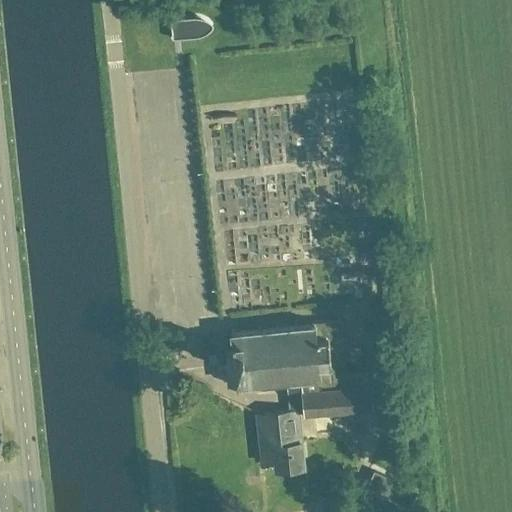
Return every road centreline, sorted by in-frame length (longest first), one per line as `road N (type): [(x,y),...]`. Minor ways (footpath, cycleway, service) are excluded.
road 1 (unclassified): [(161,511),(109,0)]
road 2 (tertiary): [(33,511),(0,184)]
